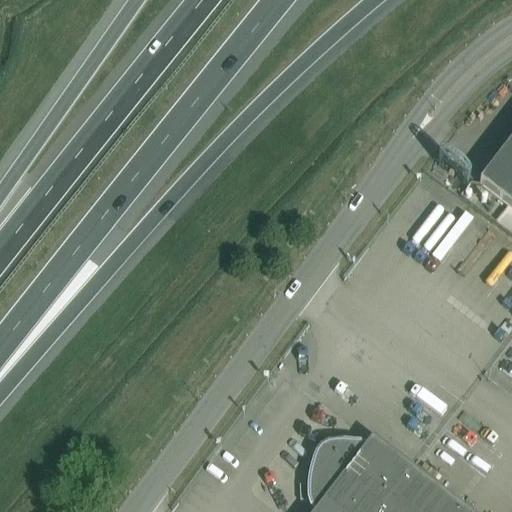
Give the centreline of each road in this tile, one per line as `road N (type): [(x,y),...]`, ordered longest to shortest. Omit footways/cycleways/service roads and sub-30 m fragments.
road 1 (motorway): [(0,377),(76,306),(233,128),(377,0)]
road 2 (motorway): [(0,347),(278,0)]
road 3 (unclassified): [(392,165),(134,511)]
road 4 (motorway): [(208,0),(0,264)]
road 5 (motorway): [(131,0),(0,194)]
road 6 (unclassified): [(511,23),(438,85),(392,165)]
road 7 (unclassified): [(392,165),(511,52)]
